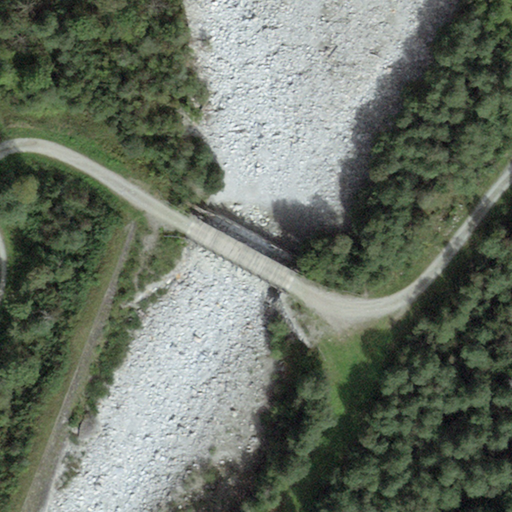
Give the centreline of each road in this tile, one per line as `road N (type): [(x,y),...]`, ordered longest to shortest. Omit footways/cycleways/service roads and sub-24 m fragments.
road 1 (track): [(0,150),(41,148),(337,315),(369,316)]
road 2 (track): [(369,316),(408,298),(511,172)]
road 3 (track): [(317,511),(364,386),(369,316)]
